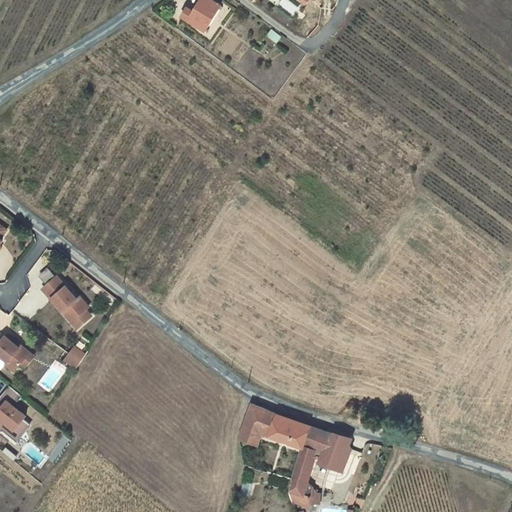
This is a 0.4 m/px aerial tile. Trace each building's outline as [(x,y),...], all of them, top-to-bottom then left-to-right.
[(188,21),(205,32),(221,8),(209,0),(201,0),(201,2),(199,0),(192,11),(187,8),(181,17),(188,21)] [(265,0),(293,19),(305,8),(292,0),(265,0)] [(273,30),(269,36),(277,41),(280,36),(273,30)] [(50,269),(41,274),(45,280),(54,275),(50,269)] [(78,297),(58,275),(44,288),(64,310),(68,307),(77,317),(87,308),(90,306),(81,295),(78,297)] [(93,315),(87,308),(77,317),(68,307),(64,310),(79,327),(93,315)] [(0,354),(8,362),(6,364),(15,371),(22,362),(29,354),(17,344),(6,335),(0,342),(0,354)] [(19,342),(17,344),(29,354),(22,362),(27,366),(34,358),(36,356),(19,342)] [(66,358),(78,367),(83,360),(70,352),(66,358)] [(0,404),(0,405),(0,410),(7,402),(14,407),(18,403),(6,393),(11,388),(9,387),(0,398),(0,404)] [(11,388),(6,393),(18,403),(22,397),(11,388)] [(0,431),(1,430),(3,428),(11,435),(16,429),(22,434),(29,425),(24,420),(26,417),(14,407),(7,402),(0,410),(0,431)] [(254,406),(241,439),(256,445),(263,433),(302,448),(309,426),(282,417),(254,406)] [(3,428),(1,430),(17,444),(31,427),(29,425),(22,434),(16,429),(11,435),(3,428)] [(351,440),(309,426),(302,448),(290,486),(300,507),(313,500),(307,480),(315,456),(316,452),(324,455),(322,459),(320,466),(337,473),(341,463),(344,464),(350,451),(348,448),(351,440)]
